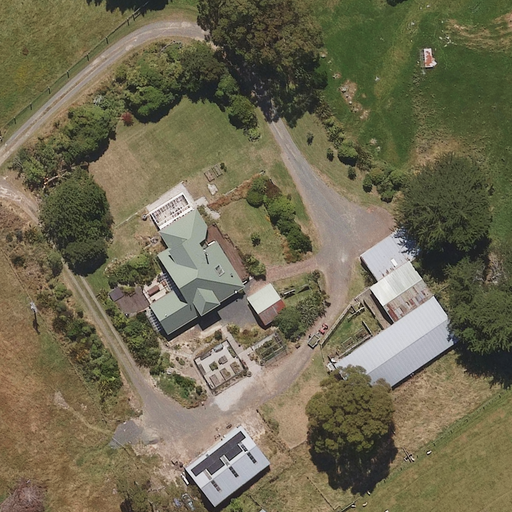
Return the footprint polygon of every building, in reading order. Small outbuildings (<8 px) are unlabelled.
[(218,241),(205,248),(201,241),(213,233),(198,208),(194,210),(184,194),(150,215),(169,246),(159,253),(180,288),(151,305),(168,334),(246,286),(218,241)] [(394,323),(434,295),(410,260),(425,250),(407,223),(361,255),(380,281),(370,288),(394,323)] [(289,309),(271,282),(248,298),(266,324),(289,309)] [(434,295),(394,323),(334,364),(363,406),(463,336),(434,295)] [(271,462),(242,424),(184,468),(214,506),(271,462)]
